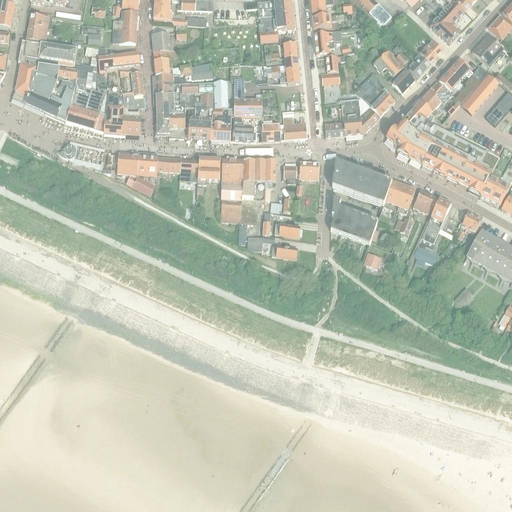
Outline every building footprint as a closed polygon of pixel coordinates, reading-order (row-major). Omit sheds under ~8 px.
[(138,12),(139,0),(122,0),(121,9),(138,12)] [(154,0),(154,10),(169,11),(169,6),(171,6),(171,5),(174,5),(174,3),(172,3),(172,1),(170,1),(169,0),(154,0)] [(330,0),(324,1),(310,2),(312,15),(325,14),(324,6),(332,5),(331,0),(330,0)] [(357,0),(370,13),(369,13),(379,23),(377,25),(380,29),(390,19),(371,0),(357,0)] [(402,0),(411,8),(418,0),(402,0)] [(451,3),(448,0),(429,0),(444,13),(429,28),(448,46),(461,33),(453,26),(464,14),(452,2),(451,3)] [(454,0),(452,2),(464,14),(471,6),(469,4),(468,4),(467,3),(468,3),(464,0),(454,0)] [(212,3),(182,1),(182,6),(177,6),(177,12),(212,13),(212,3)] [(274,3),(257,4),(258,10),(259,19),(261,19),(261,26),(259,26),(260,45),(278,43),(277,34),(295,32),(293,16),(291,16),(290,2),(274,3)] [(0,15),(12,18),(15,6),(0,3),(0,15)] [(511,25),(511,24),(511,6),(501,16),(511,25)] [(104,18),(105,10),(92,8),(91,14),(94,14),(94,17),(104,18)] [(169,11),(154,10),(153,22),(168,23),(169,11)] [(137,14),(124,13),(123,23),(113,23),(113,31),(136,33),(137,14)] [(12,18),(0,15),(0,27),(10,29),(12,18)] [(30,15),(28,29),(41,31),(41,28),(48,29),(49,18),(30,15)] [(343,16),(325,18),(312,19),(314,32),(327,30),(326,24),(344,22),(343,16)] [(511,36),(511,28),(500,18),(488,30),(501,41),(509,33),(511,36)] [(206,22),(188,20),(188,26),(205,28),(206,22)] [(41,31),(28,29),(27,41),(45,44),(48,29),(41,28),(41,31)] [(135,45),(136,33),(113,31),(113,45),(135,45)] [(0,43),(8,45),(9,34),(0,33),(0,43)] [(154,63),(176,61),(176,53),(172,53),(172,51),(170,51),(168,36),(163,36),(162,33),(156,33),(156,36),(152,37),(154,63)] [(176,34),(177,42),(186,41),(186,33),(176,34)] [(329,51),(334,50),(332,34),(314,36),(316,57),(329,56),(329,51)] [(99,47),(100,37),(89,36),(88,46),(99,47)] [(498,61),(504,54),(488,39),(478,51),(476,50),(472,55),(487,69),(496,59),(498,61)] [(418,55),(430,66),(443,52),(432,41),(418,55)] [(18,64),(21,65),(25,65),(36,67),(36,66),(37,60),(39,60),(39,59),(58,62),(58,65),(74,67),(74,64),(81,66),(83,52),(77,51),(78,43),(72,42),(71,50),(22,42),(18,64)] [(284,60),(297,58),(295,45),(283,46),(284,60)] [(375,60),(380,56),(374,49),(369,53),(375,60)] [(99,50),(98,58),(99,74),(104,74),(104,69),(139,66),(139,65),(139,58),(139,55),(135,55),(107,58),(106,51),(99,50)] [(402,96),(415,82),(406,74),(387,53),(373,66),(382,77),(387,73),(393,79),(396,77),(398,79),(392,86),(402,96)] [(402,66),(408,61),(401,54),(396,58),(402,66)] [(430,66),(418,55),(414,60),(417,62),(415,64),(413,63),(409,67),(411,69),(408,71),(417,79),(430,66)] [(278,68),(279,74),(285,73),(298,72),(297,58),(284,60),(285,67),(279,68),(278,68)] [(336,59),(326,60),(327,74),(338,73),(336,59)] [(450,70),(461,80),(469,71),(459,61),(450,70)] [(168,77),(173,77),(179,77),(182,77),(191,75),(192,74),(190,66),(169,71),(168,64),(154,65),(155,77),(168,77)] [(56,86),(57,78),(59,69),(36,66),(36,67),(25,65),(21,65),(15,93),(12,100),(43,114),(54,89),(56,86)] [(455,101),(460,106),(464,101),(469,96),(473,91),(478,86),(482,81),(487,75),(480,68),(464,86),(466,87),(455,101)] [(69,83),(76,84),(76,80),(77,72),(59,69),(57,78),(58,78),(70,80),(69,83)] [(461,80),(450,70),(439,83),(450,93),(460,83),(459,82),(461,80)] [(299,85),(298,72),(285,73),(279,74),(272,75),(272,80),(279,79),(280,85),(287,84),(287,86),(299,85)] [(133,95),(122,97),(123,108),(123,110),(127,110),(139,111),(145,111),(143,97),(140,75),(131,76),(133,95)] [(339,85),(338,75),(321,76),(322,87),(339,85)] [(487,75),(482,81),(494,90),(498,85),(487,75)] [(511,91),(511,86),(500,75),(496,79),(510,93),(511,91)] [(361,88),(366,92),(374,84),(377,81),(373,76),(361,88)] [(155,78),(156,87),(173,87),(185,86),(186,86),(186,81),(173,81),(173,77),(168,77),(155,77),(155,78)] [(70,108),(84,112),(86,113),(99,117),(105,95),(86,89),(87,81),(76,80),(76,84),(70,108)] [(494,90),(482,81),(478,86),(489,96),(494,90)] [(51,98),(44,114),(57,120),(66,123),(70,108),(76,84),(69,83),(69,84),(62,83),(57,91),(54,90),(51,98)] [(234,101),(244,101),(244,88),(241,88),(241,83),(234,83),(234,101)] [(198,86),(186,86),(185,86),(173,87),(156,87),(156,97),(173,96),(174,96),(189,96),(198,96),(214,95),(214,110),(228,110),(227,84),(214,84),(214,85),(198,86)] [(360,100),(380,119),(394,104),(374,84),(366,92),(360,99),(360,100)] [(443,107),(451,99),(437,85),(429,94),(440,105),(443,107)] [(489,96),(478,86),(473,91),(485,101),(489,96)] [(366,92),(361,88),(355,94),(360,99),(366,92)] [(485,101),(473,91),(469,96),(480,106),(485,101)] [(511,97),(508,93),(503,99),(511,106),(511,97)] [(440,105),(429,94),(421,103),(436,116),(438,113),(435,111),(440,105)] [(189,103),(189,96),(174,96),(173,96),(156,97),(156,108),(180,108),(180,103),(185,103),(189,103)] [(201,110),(201,111),(210,111),(213,111),(213,96),(201,97),(201,110)] [(480,106),(469,96),(464,101),(476,111),(480,106)] [(511,107),(511,106),(503,99),(499,104),(508,112),(511,107)] [(361,128),(362,136),(380,119),(360,100),(359,102),(359,119),(360,123),(361,123),(362,128),(361,128)] [(262,101),(244,101),(234,101),(234,110),(232,143),(252,145),(253,129),(242,128),(243,120),(262,120),(262,101)] [(476,111),(464,101),(460,106),(471,116),(476,111)] [(343,123),(345,138),(362,136),(361,128),(362,128),(361,123),(360,123),(359,119),(359,102),(341,104),(343,122),(343,123)] [(185,117),(185,103),(180,103),(180,108),(156,108),(157,136),(169,136),(169,130),(169,116),(185,117)] [(508,112),(499,104),(494,109),(504,117),(508,112)] [(420,105),(386,141),(396,149),(398,152),(397,154),(409,161),(445,179),(451,182),(453,179),(458,181),(456,185),(463,188),(465,184),(470,187),(468,191),(474,194),(476,190),(481,193),(480,197),(491,174),(492,175),(499,160),(488,154),(489,152),(452,133),(451,135),(431,125),(434,118),(428,113),(420,105)] [(104,122),(103,134),(126,136),(126,120),(127,110),(123,110),(123,108),(117,107),(107,107),(106,119),(106,123),(104,122)] [(445,113),(450,117),(455,112),(450,107),(445,113)] [(66,123),(81,128),(86,113),(84,112),(70,108),(66,123)] [(504,117),(494,109),(490,114),(499,123),(504,117)] [(139,111),(127,110),(126,120),(126,136),(141,137),(140,121),(139,111)] [(234,110),(213,111),(212,118),(211,127),(210,142),(232,143),(234,110)] [(210,118),(210,111),(201,111),(194,111),(194,116),(193,116),(194,118),(191,118),(189,125),(188,141),(208,142),(210,142),(211,127),(212,118),(210,118)] [(86,113),(81,128),(94,132),(97,132),(103,134),(104,122),(106,123),(106,119),(99,117),(86,113)] [(499,123),(490,114),(485,119),(494,128),(499,123)] [(185,130),(185,117),(169,116),(169,130),(185,130)] [(284,142),(307,140),(306,124),(304,124),(304,120),(301,120),(301,124),(293,125),(293,118),(282,119),(284,142)] [(324,126),(325,140),(345,138),(343,123),(343,122),(340,123),(340,125),(324,126)] [(279,125),(261,125),(262,144),(280,143),(279,125)] [(74,148),(72,147),(71,146),(70,146),(69,146),(68,146),(67,147),(66,148),(65,148),(65,149),(65,150),(64,151),(64,152),(59,154),(58,153),(57,153),(58,154),(59,155),(60,156),(61,157),(62,158),(63,159),(65,160),(66,160),(67,161),(69,161),(70,161),(71,161),(72,160),(73,160),(73,159),(74,159),(75,158),(76,157),(76,156),(76,155),(77,154),(77,153),(77,152),(76,151),(76,150),(76,149),(75,149),(74,148)] [(110,155),(74,148),(75,149),(76,149),(76,150),(76,151),(77,152),(77,153),(77,154),(76,155),(76,156),(76,157),(75,158),(74,159),(73,159),(73,160),(72,160),(71,161),(70,161),(69,161),(68,162),(107,173),(110,155)] [(157,173),(158,160),(118,157),(117,175),(154,178),(154,181),(157,181),(157,173)] [(178,183),(179,183),(179,177),(180,161),(158,160),(157,173),(171,174),(179,175),(178,183)] [(199,162),(197,184),(197,186),(206,187),(207,183),(219,183),(220,161),(199,160),(199,162)] [(179,183),(197,184),(199,162),(180,161),(179,177),(179,183)] [(220,223),(240,225),(243,184),(244,162),(222,161),(220,202),(222,202),(220,223)] [(243,184),(240,225),(255,226),(257,205),(263,206),(264,191),(272,191),(272,185),(275,185),(275,179),(276,179),(276,177),(275,177),(276,164),(244,162),(243,184)] [(317,182),(318,166),(300,164),(299,181),(317,182)] [(334,191),(383,209),(385,204),(392,186),(334,165),(333,192),(334,191)] [(284,168),(283,180),(287,180),(287,186),(296,186),(296,169),(284,168)] [(491,174),(480,197),(490,202),(501,179),(492,175),(491,174)] [(150,197),(155,187),(138,179),(137,180),(130,177),(126,185),(150,197)] [(501,179),(490,202),(500,207),(511,184),(501,179)] [(392,184),(392,186),(385,204),(408,213),(415,192),(392,184)] [(500,211),(511,217),(511,193),(510,193),(500,211)] [(427,212),(433,215),(439,201),(422,194),(420,195),(413,209),(425,215),(427,212)] [(283,213),(290,214),(291,202),(284,201),(283,213)] [(370,247),(378,224),(338,210),(340,203),(332,201),(331,217),(334,219),(331,228),(330,233),(370,247)] [(439,201),(433,215),(426,230),(419,245),(433,251),(441,232),(439,231),(443,224),(451,207),(439,201)] [(302,217),(303,204),(294,203),(293,216),(302,217)] [(292,215),(280,213),(280,217),(279,217),(278,223),(282,223),(283,219),(291,220),(292,215)] [(476,236),(482,221),(468,215),(457,239),(462,242),(466,232),(476,236)] [(408,237),(413,224),(408,222),(409,218),(406,217),(404,224),(400,233),(400,234),(408,237)] [(395,231),(400,233),(404,224),(398,222),(395,231)] [(300,229),(278,226),(276,226),(275,236),(279,237),(298,239),(300,229)] [(466,259),(489,272),(490,271),(504,246),(481,233),(466,259)] [(262,240),(262,244),(273,246),(274,239),(268,238),(263,237),(262,240)] [(252,253),(261,254),(262,244),(262,240),(248,239),(247,250),(252,253)] [(490,271),(489,272),(511,285),(511,283),(511,250),(504,246),(490,271)] [(276,258),(295,261),(297,251),(273,248),(272,258),(276,258)] [(416,259),(432,267),(439,258),(420,250),(416,259)] [(382,260),(368,255),(363,266),(377,271),(382,260)] [(457,305),(469,293),(465,290),(454,302),(457,305)] [(460,308),(472,296),(469,293),(457,305),(460,308)] [(511,308),(509,307),(498,325),(505,329),(511,316),(511,308)]
